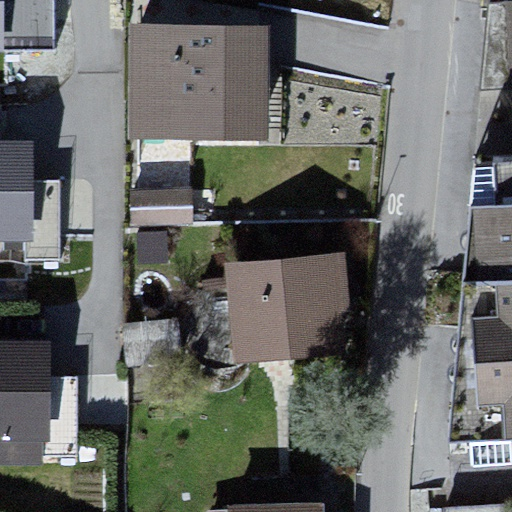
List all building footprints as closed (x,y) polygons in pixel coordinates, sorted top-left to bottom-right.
[(511,0),(487,0),(490,80),(511,79),(511,0)] [(257,23),(136,25),(137,124),(259,122),(257,23)] [(431,430),(511,430),(511,112),(466,114),(431,430)] [(0,135),(0,234),(27,234),(27,135),(0,135)] [(184,188),(133,187),(132,216),(183,217),(184,188)] [(247,351),(340,342),(330,243),(237,252),(247,351)] [(174,317),(124,321),(127,353),(177,349),(174,317)] [(0,339),(0,438),(14,438),(14,340),(0,339)] [(511,511),(511,493),(451,496),(451,511),(511,511)]
